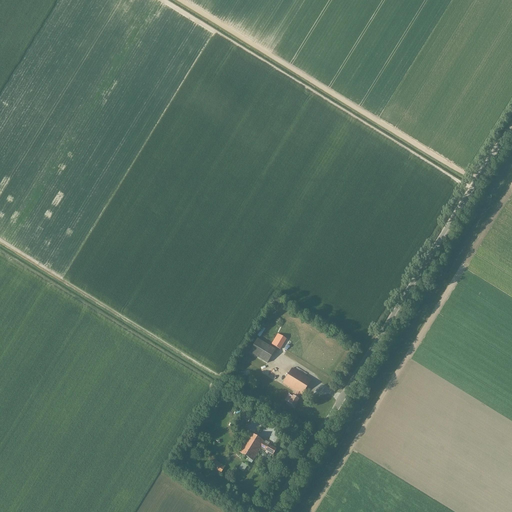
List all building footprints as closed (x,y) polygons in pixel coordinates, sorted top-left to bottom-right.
[(280,350),(287,339),(277,333),(271,344),(280,350)] [(267,363),(275,350),(257,339),(249,352),(267,363)] [(311,380),(292,368),(282,383),(296,392),(294,396),(293,396),(288,403),(294,407),(298,399),(297,398),(300,394),(301,395),(311,380)] [(238,431),(245,420),(240,417),(233,427),(238,431)] [(272,455),(276,449),(268,444),(268,445),(263,443),(264,441),(249,432),(237,451),(252,460),(261,447),(265,449),(265,450),(272,455)] [(219,476),(225,466),(214,460),(209,469),(219,476)]
